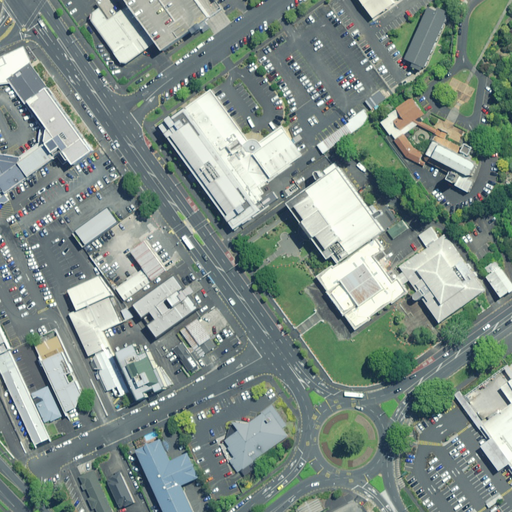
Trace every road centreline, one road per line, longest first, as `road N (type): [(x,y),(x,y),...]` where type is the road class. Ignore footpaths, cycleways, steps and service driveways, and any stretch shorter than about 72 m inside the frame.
road 1 (unclassified): [(276,347),(45,465)]
road 2 (unclassified): [(284,0),(114,122)]
